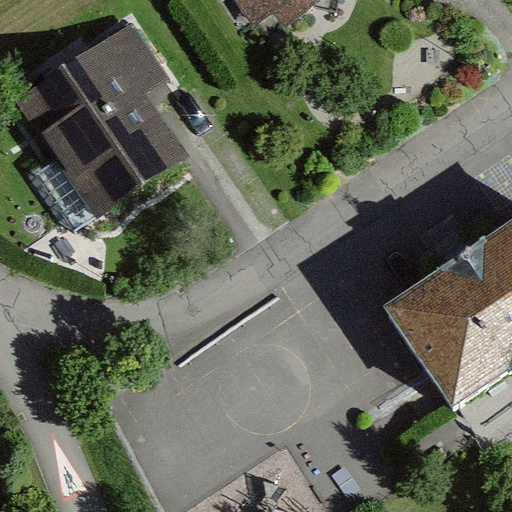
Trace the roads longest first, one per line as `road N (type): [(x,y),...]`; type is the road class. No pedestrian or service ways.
road 1 (residential): [(511,108),(282,253),(148,326),(102,331),(2,322)]
road 2 (unclassified): [(2,322),(81,511)]
